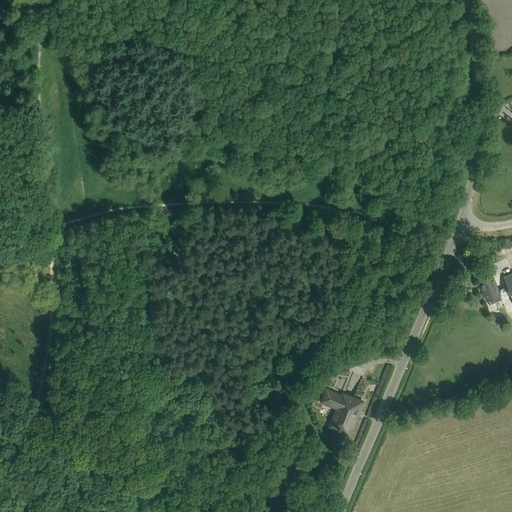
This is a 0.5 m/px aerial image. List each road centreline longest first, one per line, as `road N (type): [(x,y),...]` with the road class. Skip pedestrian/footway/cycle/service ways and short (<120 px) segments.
road 1 (track): [(452,245),(375,219),(258,202),(124,208),(54,225)]
road 2 (unclassified): [(338,511),(458,221)]
road 3 (track): [(54,225),(36,91),(36,0)]
road 4 (unclassified): [(458,221),(479,83),(466,0)]
road 5 (track): [(58,251),(54,349),(32,417)]
